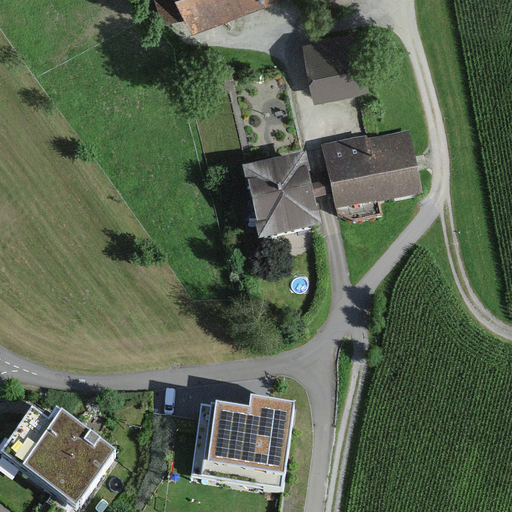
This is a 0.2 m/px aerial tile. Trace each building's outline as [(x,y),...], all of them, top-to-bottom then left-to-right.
[(185,0),(193,24),(263,0),(185,0)] [(346,38),(298,48),(309,102),(357,92),(346,38)] [(404,140),(318,157),(329,214),(415,196),(404,140)] [(293,165),(229,179),(242,245),(307,232),(293,165)] [(249,412),(202,405),(191,479),(283,492),(295,404),(252,398),(249,412)] [(50,422),(33,410),(0,455),(76,511),(118,454),(58,411),(50,422)]
